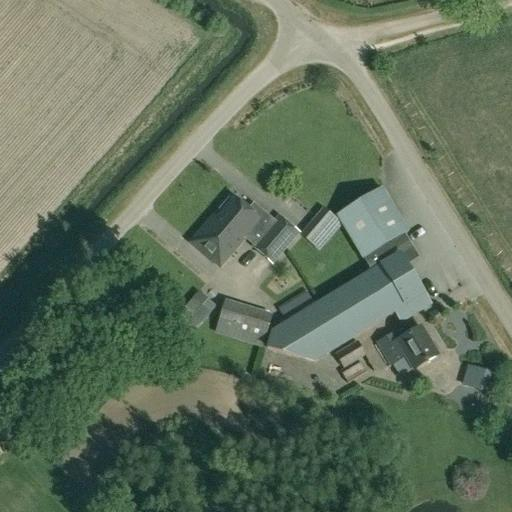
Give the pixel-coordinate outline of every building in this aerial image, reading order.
[(411,317),(430,306),(399,255),(411,247),(404,234),(408,232),(382,190),(337,217),(370,271),(272,331),(268,347),(316,362),(405,307),(411,317)] [(279,215),(274,221),(254,205),(248,211),(235,199),(232,202),(229,199),(220,211),(222,213),(219,217),(214,213),(187,245),(215,268),(242,237),(253,246),(252,247),(273,265),(301,233),(279,215)] [(209,313),(192,298),(176,316),(193,331),(209,313)] [(263,346),(272,316),(224,303),(216,333),(263,346)] [(438,356),(421,327),(399,341),(394,333),(378,343),(391,365),(406,356),(415,369),(438,356)] [(335,355),(343,369),(366,356),(357,342),(335,355)] [(347,384),(367,372),(361,363),(342,374),(347,384)] [(486,392),(491,371),(479,368),(474,389),(486,392)]
